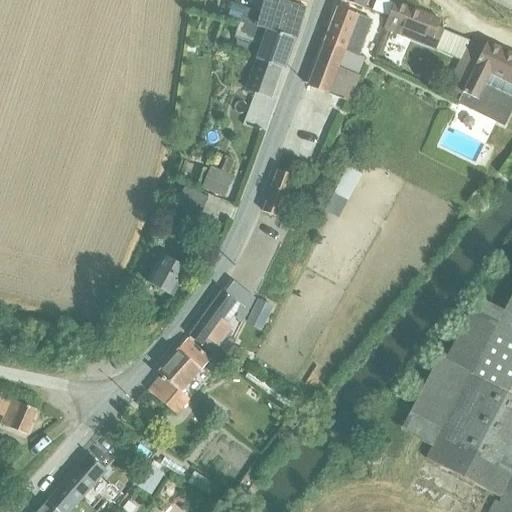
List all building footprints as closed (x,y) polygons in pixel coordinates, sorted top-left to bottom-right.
[(230,5),(227,16),(240,19),(297,40),(305,9),(274,0),(266,0),(263,13),(243,8),(230,5)] [(274,0),(305,9),(306,0),(274,0)] [(369,0),(341,0),(366,9),(369,0)] [(388,18),(395,3),(388,0),(374,0),(371,11),(388,18)] [(395,3),(388,18),(384,30),(430,48),(438,27),(441,21),(395,3)] [(325,44),(359,56),(366,38),(372,22),(338,9),(325,44)] [(236,31),(234,38),(244,41),(262,47),(247,91),(270,99),(280,69),(284,70),(294,40),(296,40),(297,40),(240,19),(236,31)] [(438,27),(430,48),(436,51),(437,50),(444,31),(445,29),(438,27)] [(444,31),(437,50),(460,61),(470,41),(457,36),(444,31)] [(470,41),(460,61),(445,93),(460,100),(458,104),(505,127),(511,111),(511,56),(487,44),(485,47),(471,40),(470,41)] [(359,56),(325,44),(308,87),(346,102),(350,103),(360,77),(358,76),(366,59),(359,56)] [(352,155),(334,192),(348,199),(365,163),(363,162),(365,158),(366,155),(356,150),(353,156),(352,155)] [(211,169),(203,187),(224,196),(232,179),(211,169)] [(278,171),(263,213),(280,218),(294,177),(278,171)] [(175,210),(199,219),(208,198),(184,188),(175,210)] [(202,230),(218,238),(223,227),(207,220),(202,230)] [(158,266),(149,282),(173,296),(182,280),(175,276),(183,262),(173,257),(171,260),(164,256),(158,266)] [(223,292),(190,337),(222,361),(228,354),(220,347),(234,329),(229,325),(235,316),(243,323),(256,299),(254,298),(234,282),(225,294),(223,292)] [(511,511),(511,296),(504,311),(432,447),(426,458),(501,498),(499,503),(495,501),(488,511),(511,511)] [(258,298),(245,322),(261,330),(273,306),(258,298)] [(432,447),(504,311),(484,300),(475,316),(470,313),(447,356),(442,352),(401,430),(415,438),(432,447)] [(161,376),(148,391),(177,416),(191,400),(211,376),(203,370),(211,360),(188,340),(158,374),(161,376)] [(251,371),(245,378),(296,414),(302,405),(251,371)] [(0,395),(0,415),(4,417),(0,425),(27,436),(37,411),(0,395)] [(48,501),(59,511),(71,511),(107,472),(89,456),(48,501)] [(165,458),(162,464),(182,476),(186,471),(165,458)] [(154,461),(138,487),(151,495),(165,474),(160,471),(163,466),(154,461)] [(194,470),(187,482),(207,493),(214,482),(194,470)] [(59,511),(48,501),(46,503),(46,504),(38,511),(59,511)]
